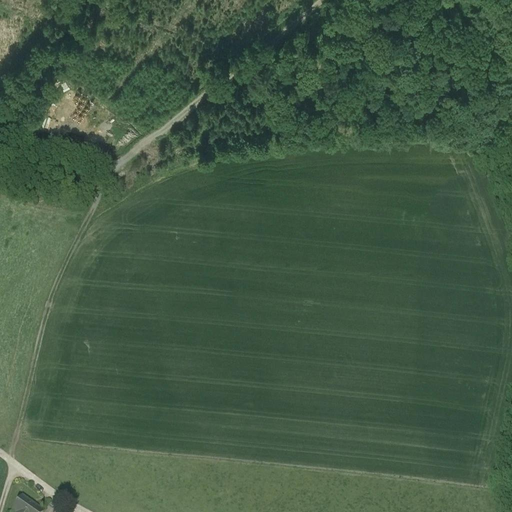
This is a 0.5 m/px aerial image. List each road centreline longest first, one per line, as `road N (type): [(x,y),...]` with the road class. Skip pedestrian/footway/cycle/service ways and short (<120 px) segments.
road 1 (track): [(317,0),(114,170),(43,151),(0,150)]
road 2 (track): [(114,170),(49,299),(0,511)]
